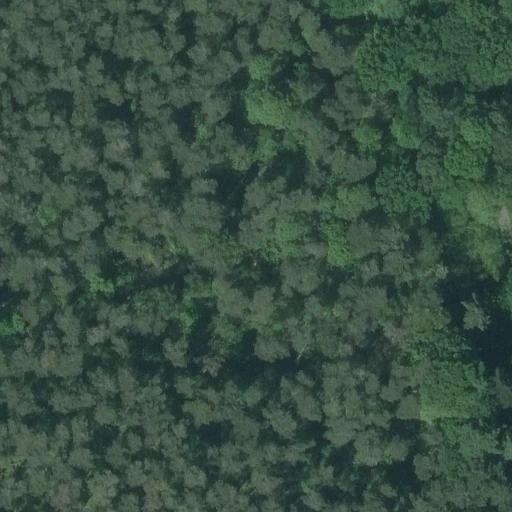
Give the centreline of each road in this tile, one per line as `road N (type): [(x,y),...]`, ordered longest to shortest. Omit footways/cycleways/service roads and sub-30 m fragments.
road 1 (track): [(0,338),(497,174)]
road 2 (unclassified): [(453,0),(511,226)]
